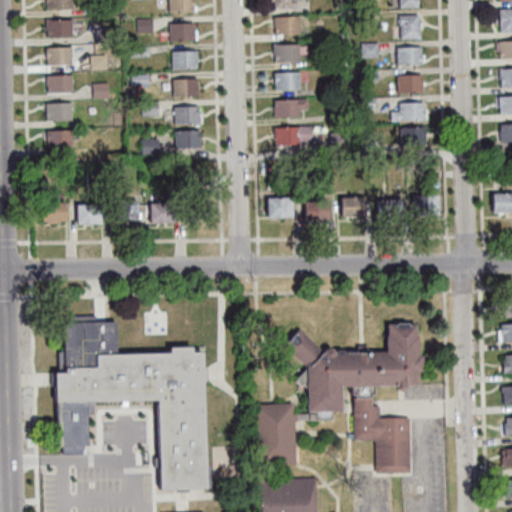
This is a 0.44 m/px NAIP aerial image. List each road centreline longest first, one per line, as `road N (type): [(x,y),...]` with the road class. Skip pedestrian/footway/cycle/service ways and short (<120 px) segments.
road 1 (residential): [(466,511),(456,0)]
road 2 (tertiary): [(511,262),(2,271)]
road 3 (residential): [(239,267),(231,0)]
road 4 (residential): [(9,511),(2,271)]
